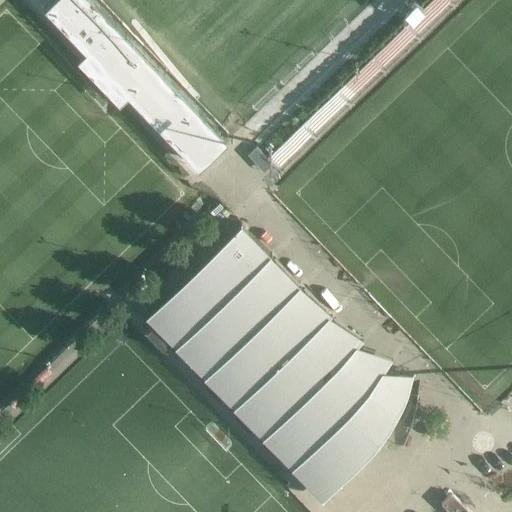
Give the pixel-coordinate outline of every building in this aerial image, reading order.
[(223,131),(96,0),(54,0),(46,7),(193,160),(223,131)] [(393,420),(409,427),(407,434),(404,440),(402,446),(405,441),(407,435),(409,429),(411,423),(413,417),(414,411),(415,405),(416,398),(417,392),(382,369),(380,372),(374,367),(376,366),(378,365),(379,364),(379,363),(380,362),(380,361),(380,360),(379,359),(379,358),(377,356),(376,356),(374,355),(373,355),(371,356),(370,357),(369,358),(369,360),(369,361),(353,347),(357,343),(333,318),(329,322),(325,318),(329,314),(304,288),(300,292),(296,288),(300,284),(274,257),(274,258),(278,263),(275,266),(267,257),(271,254),(240,222),(146,313),(155,323),(171,340),(176,345),(180,341),(326,493),(336,483),(364,457),(368,453),(372,448),(376,444),(380,439),(383,435),(387,430),(390,425),(393,420)] [(155,323),(146,331),(163,348),(171,340),(155,323)] [(213,377),(204,386),(220,403),(229,395),(213,377)] [(242,408),(233,417),(249,433),(258,425),(242,408)]
